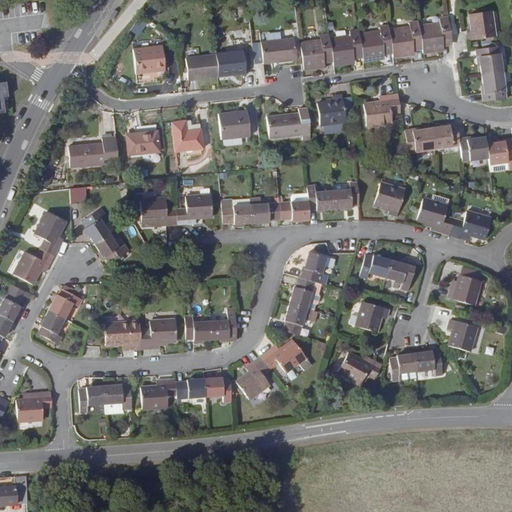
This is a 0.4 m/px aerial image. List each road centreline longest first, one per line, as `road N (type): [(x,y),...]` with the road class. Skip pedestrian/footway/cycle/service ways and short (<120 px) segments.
road 1 (tertiary): [(511,416),(67,457)]
road 2 (residential): [(59,377),(80,364),(195,363),(245,347),(278,237)]
road 3 (residential): [(294,86),(126,104),(109,102),(60,63)]
road 4 (residential): [(511,114),(475,109),(400,70),(342,77)]
road 5 (residential): [(438,248),(391,234),(278,237)]
